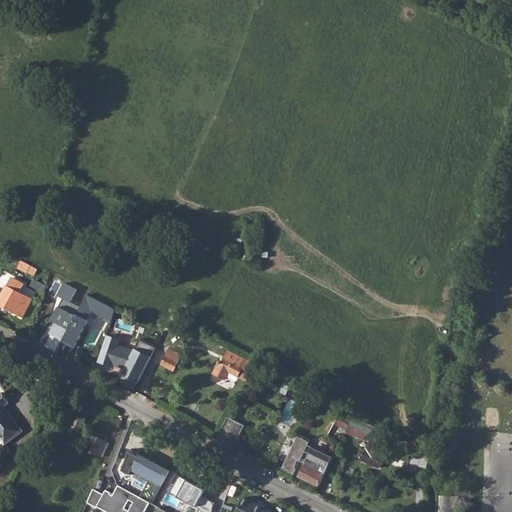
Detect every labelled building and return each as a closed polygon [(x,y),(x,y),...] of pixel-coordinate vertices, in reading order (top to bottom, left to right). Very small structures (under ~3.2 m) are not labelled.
[(22,260),(19,266),(34,274),(35,272),(29,269),(31,264),(22,260)] [(8,310),(23,318),(32,300),(20,293),(24,285),(11,278),(0,298),(0,305),(3,307),(8,310)] [(62,342),(74,349),(81,336),(80,335),(92,311),(105,318),(110,307),(87,295),(80,307),(70,302),(77,290),(64,283),(57,296),(63,299),(52,320),(61,325),(64,321),(71,325),(69,329),(62,342)] [(115,310),(110,307),(105,318),(111,321),(115,310)] [(69,329),(71,325),(64,321),(61,325),(69,329)] [(254,366),(227,351),(222,362),(219,367),(217,372),(226,377),(228,372),(246,381),(254,366)] [(163,364),(175,370),(180,362),(168,356),(163,364)] [(219,361),(213,373),(225,379),(226,377),(217,372),(219,367),(222,362),(219,361)] [(0,436),(5,443),(22,430),(4,405),(8,402),(1,392),(0,392),(0,436)] [(309,415),(317,420),(324,408),(316,404),(309,415)] [(65,425),(79,432),(86,418),(77,413),(75,417),(71,415),(65,425)] [(361,460),(378,467),(380,463),(386,450),(382,448),(387,437),(350,421),(352,418),(341,413),(336,424),(347,429),(346,431),(364,440),(365,437),(374,441),(370,450),(366,448),(361,460)] [(217,439),(234,449),(246,428),(229,418),(217,439)] [(84,448),(98,455),(107,437),(93,430),(84,448)] [(319,485),(333,457),(308,444),(310,442),(298,436),(283,467),(294,473),(296,468),(294,467),(298,460),(304,463),(299,475),(319,485)] [(144,511),(150,502),(152,503),(170,470),(130,449),(122,470),(130,474),(135,473),(135,472),(149,479),(140,497),(118,485),(114,494),(111,493),(112,491),(107,488),(104,493),(90,486),(84,500),(97,507),(107,511),(144,511)] [(197,511),(211,511),(214,502),(202,496),(205,490),(178,475),(169,492),(199,508),(197,511)] [(439,511),(456,511),(457,496),(440,495),(439,511)] [(250,501),(243,498),(235,511),(270,511),(271,511),(256,503),(255,504),(250,501)]
